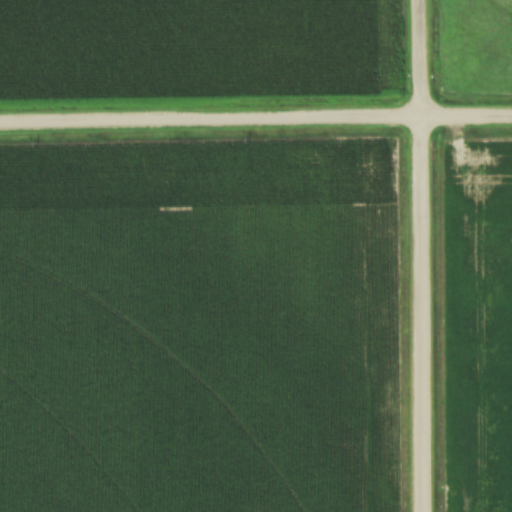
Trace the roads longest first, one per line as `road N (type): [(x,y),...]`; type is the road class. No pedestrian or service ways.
road 1 (residential): [(0,120),(511,113)]
road 2 (residential): [(417,0),(420,511)]
